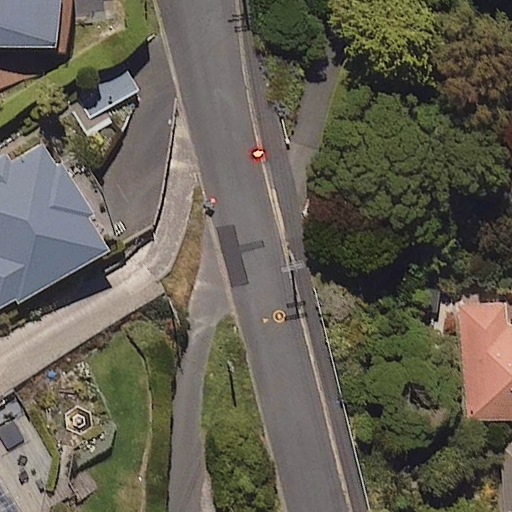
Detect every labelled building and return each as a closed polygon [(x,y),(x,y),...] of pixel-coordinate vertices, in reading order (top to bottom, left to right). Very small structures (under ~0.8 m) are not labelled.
[(0,0),(0,29),(59,25),(57,0),(0,0)] [(137,84),(121,62),(71,98),(87,120),(137,84)] [(0,297),(118,218),(52,121),(0,156),(0,297)] [(511,294),(459,300),(470,411),(511,407),(511,294)] [(511,511),(511,436),(497,438),(502,511),(511,511)]
